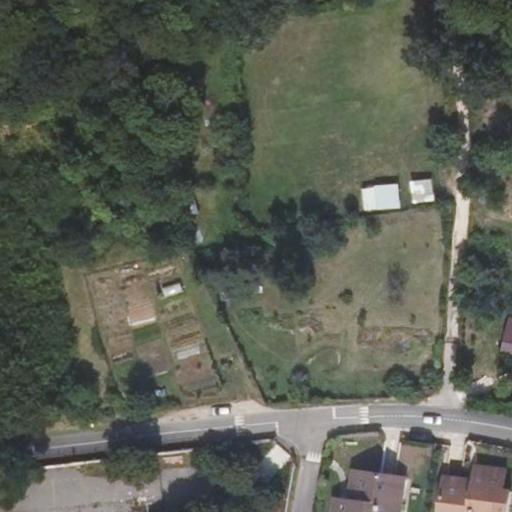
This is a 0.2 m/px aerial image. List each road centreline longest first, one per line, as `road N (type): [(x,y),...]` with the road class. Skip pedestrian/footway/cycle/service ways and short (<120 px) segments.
road 1 (track): [(456,0),(461,165),(448,415)]
road 2 (tertiary): [(0,450),(314,419)]
road 3 (tertiary): [(314,419),(448,415),(511,429)]
